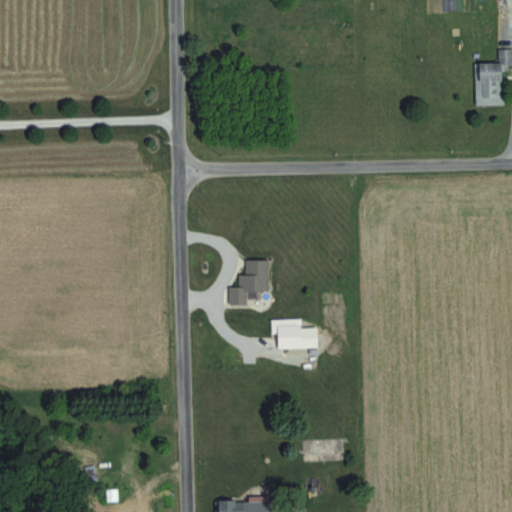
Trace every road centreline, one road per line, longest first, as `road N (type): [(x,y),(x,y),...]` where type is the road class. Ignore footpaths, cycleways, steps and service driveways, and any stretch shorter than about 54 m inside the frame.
road 1 (tertiary): [(186,511),(176,0)]
road 2 (tertiary): [(179,169),(511,163)]
